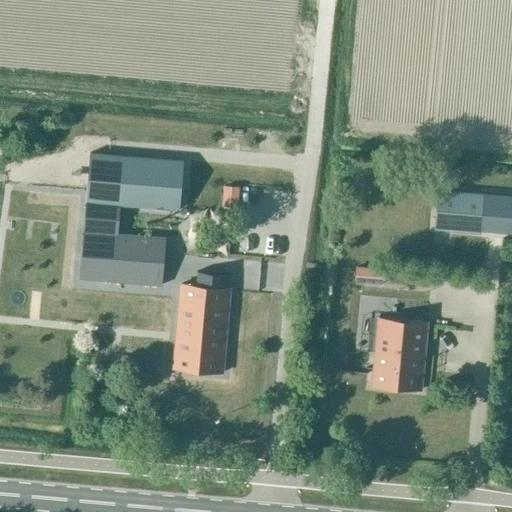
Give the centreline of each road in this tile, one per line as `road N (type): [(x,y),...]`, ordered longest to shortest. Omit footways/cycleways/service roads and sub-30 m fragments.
road 1 (secondary): [(230,511),(0,491)]
road 2 (track): [(83,151),(309,175)]
road 3 (track): [(329,0),(309,175)]
